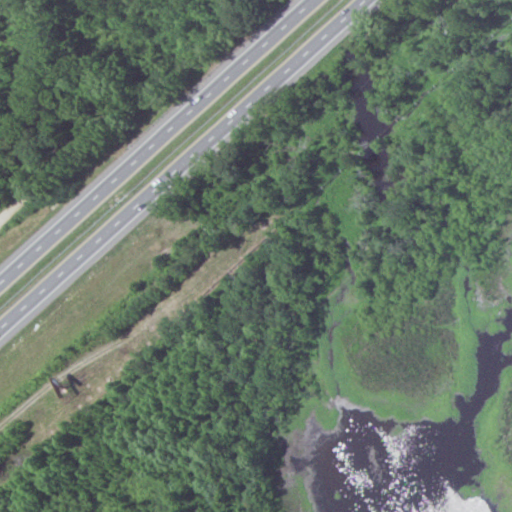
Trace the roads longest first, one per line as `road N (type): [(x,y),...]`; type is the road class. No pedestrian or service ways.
road 1 (motorway): [(0,333),(373,0)]
road 2 (motorway): [(322,0),(0,280)]
road 3 (residential): [(0,223),(106,132)]
